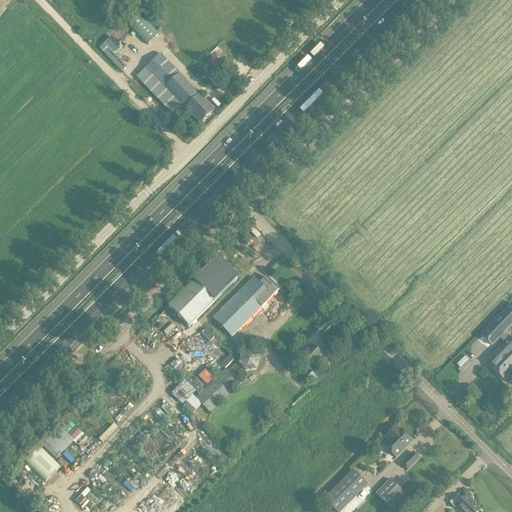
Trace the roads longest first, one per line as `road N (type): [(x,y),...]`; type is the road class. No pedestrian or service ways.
road 1 (motorway): [(0,406),(407,0)]
road 2 (motorway): [(375,0),(0,374)]
road 3 (unclassified): [(511,476),(245,207)]
road 4 (unclassified): [(0,449),(245,207)]
road 5 (unclassified): [(245,207),(453,0)]
road 6 (unclassified): [(0,339),(188,154)]
road 7 (unclassified): [(188,154),(341,0)]
road 8 (residential): [(188,154),(37,0)]
